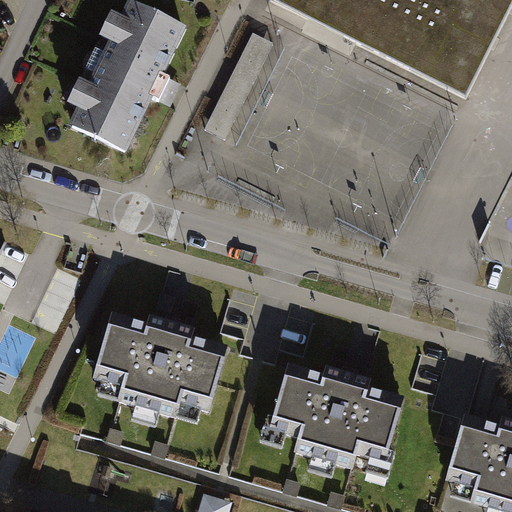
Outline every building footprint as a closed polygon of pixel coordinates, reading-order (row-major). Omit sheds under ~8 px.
[(508,0),(264,0),(261,7),(456,104),(508,0)] [(69,136),(125,164),(187,40),(131,12),(69,136)] [(207,126),(239,142),(289,45),(257,29),(207,126)] [(96,386),(207,417),(225,353),(114,322),(96,386)] [(277,453),(387,484),(406,419),(295,388),(277,453)] [(455,501),(493,511),(511,511),(511,447),(473,437),(455,501)] [(231,511),(235,500),(207,491),(201,511),(231,511)]
